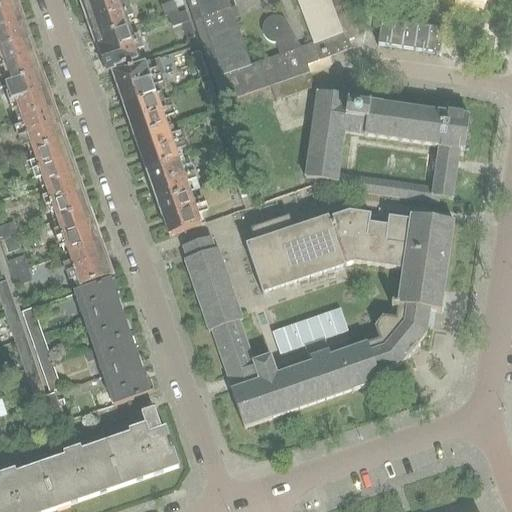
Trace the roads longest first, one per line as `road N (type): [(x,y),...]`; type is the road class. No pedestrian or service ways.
road 1 (residential): [(224,508),(49,0)]
road 2 (residential): [(275,491),(485,418)]
road 3 (residential): [(511,217),(485,418)]
road 4 (residential): [(374,64),(511,85)]
